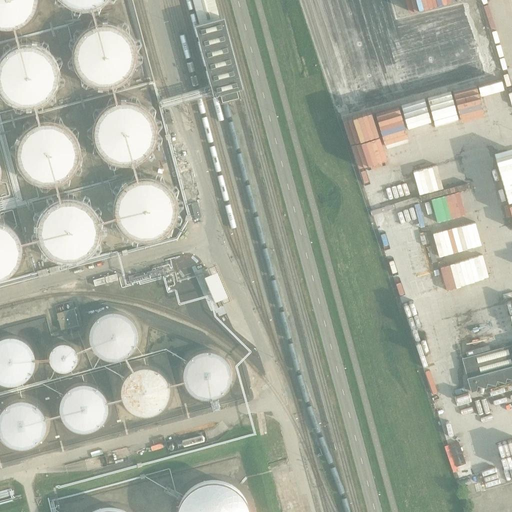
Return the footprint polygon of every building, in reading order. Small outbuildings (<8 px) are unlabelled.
[(38,0),(0,0),(0,25),(2,26),(8,26),(14,26),(19,24),(25,21),(30,17),(34,12),(36,8),(38,1),(38,0)] [(192,0),(199,24),(195,24),(214,95),(219,94),(220,93),(223,101),(228,99),(236,97),(239,96),(236,89),(239,88),(243,87),(224,16),(220,17),(215,0),(192,0)] [(134,53),(134,52),(134,47),(132,41),(129,36),(126,31),(124,29),(121,27),(115,24),(110,23),(104,22),(99,23),(94,24),(88,27),(85,29),(83,31),(79,36),(76,41),(75,47),(74,53),(75,58),(77,64),(79,69),(83,73),(87,77),(92,80),(96,81),(99,82),(104,83),(109,82),(115,81),(120,78),(125,74),(128,71),(132,65),(134,59),(134,53)] [(59,74),(59,73),(58,67),(56,61),(54,57),(50,52),(45,48),(40,45),(37,43),(33,42),(28,42),(21,42),(16,44),(11,46),(6,50),(2,55),(0,58),(0,88),(1,90),(4,95),(9,99),(15,102),(18,103),(22,104),(26,104),(33,104),(39,102),(43,100),(49,96),(53,92),(56,86),(58,80),(59,74)] [(442,51),(450,90),(474,85),(466,46),(442,51)] [(493,58),(472,65),(473,68),(481,65),(483,70),(487,68),(491,78),(499,75),(493,58)] [(332,77),(338,99),(375,89),(372,76),(374,75),(371,66),(332,77)] [(156,131),(156,130),(156,124),(154,118),(151,113),(149,110),(147,107),(142,104),(136,101),(131,99),(124,99),(118,99),(112,101),(106,104),(101,109),(97,114),(95,119),(93,125),(93,131),(93,137),(95,142),(98,148),(102,153),(106,156),(111,159),(116,161),(119,162),(123,162),(130,162),(135,160),(141,158),(144,156),(147,153),(151,148),(154,142),(156,137),(156,131)] [(345,115),(359,165),(402,153),(395,128),(398,127),(392,103),(345,115)] [(79,152),(79,151),(78,145),(77,140),(75,136),(73,134),(70,130),(65,125),(61,123),(56,121),(50,121),(44,121),(38,122),(32,125),(27,129),(23,133),(20,138),(18,144),(17,151),(18,156),(19,161),(21,166),(25,172),(29,176),(35,179),(41,181),(47,182),(53,182),(57,181),(60,180),(65,177),(69,174),(73,170),(76,164),(78,158),(79,152)] [(414,169),(421,199),(441,194),(440,188),(452,186),(447,162),(414,169)] [(190,171),(181,173),(185,187),(194,185),(190,171)] [(176,207),(176,206),(175,201),(173,194),(171,190),(167,185),(163,181),(157,179),(151,176),(146,176),(139,176),(133,179),(128,181),(124,184),(120,189),(117,194),(115,200),(115,206),(115,211),(116,216),(118,221),(122,227),(126,230),(132,234),(136,236),(140,236),(144,237),(150,236),(155,235),(161,232),(166,229),(170,224),(173,219),(175,213),(176,207)] [(100,229),(100,224),(98,218),(95,212),(91,207),(87,203),(81,200),(78,199),(75,198),(70,197),(63,198),(57,200),(52,202),(47,206),(45,209),(42,212),(39,217),(38,223),(37,228),(38,234),(39,240),(43,246),(46,251),(51,254),(56,257),(59,259),(63,260),(67,260),(74,260),(80,258),(85,255),(90,251),(95,246),(97,241),(99,236),(100,229)] [(199,204),(192,206),(195,220),(202,218),(199,204)] [(22,249),(21,243),(20,237),(17,232),(13,227),(8,223),(3,220),(0,219),(0,277),(3,277),(8,274),(13,271),(17,266),(20,260),(21,254),(22,249)] [(196,251),(172,260),(179,281),(197,274),(194,266),(201,263),(196,251)] [(447,283),(456,282),(454,264),(445,265),(447,283)] [(228,299),(220,271),(206,274),(214,303),(228,299)] [(137,337),(137,332),(136,328),(135,323),(133,319),(130,316),(126,313),(122,310),(118,309),(113,308),(108,309),(104,310),(100,312),(96,315),(93,318),(90,322),(89,326),(88,331),(88,336),(89,340),(91,345),(93,348),(97,352),(101,354),(105,356),(109,357),(114,357),(119,356),(123,355),(127,352),(130,349),(133,346),(135,341),(137,337)] [(74,309),(56,313),(61,330),(78,325),(74,309)] [(36,363),(36,358),(36,353),(35,349),(32,345),(29,341),(26,338),(22,335),(17,334),(12,333),(8,333),(3,334),(0,335),(0,380),(3,382),(8,383),(13,383),(17,383),(22,381),(26,379),(30,375),(33,372),(35,367),(36,363)] [(78,359),(78,356),(78,353),(77,350),(76,348),(74,346),(72,344),(69,342),(66,341),(64,341),(61,341),(58,342),(55,343),(53,345),(51,347),(49,349),(48,352),(48,355),(48,358),(48,360),(50,363),(51,365),(53,367),(55,369),(58,370),(61,371),(64,371),(67,371),(69,370),(72,368),(74,366),(76,364),(77,362),(78,359)] [(511,344),(462,358),(471,391),(476,390),(477,385),(480,374),(510,366),(511,372),(511,344)] [(230,377),(231,373),(230,368),(229,364),(227,360),(224,356),(221,353),(217,351),(212,349),(208,348),(203,348),(199,349),(195,351),(191,353),(187,356),(185,360),(183,364),(182,368),(181,373),(182,378),(183,382),(185,386),(188,390),(191,393),(195,395),(199,397),(204,397),(208,397),(213,396),(217,395),(221,392),(224,389),(227,386),(229,381),(230,377)] [(168,393),(169,389),(168,384),(167,379),(164,375),(161,372),(158,369),(154,366),(149,365),(144,364),(140,365),(135,366),(131,368),(127,371),(124,374),(121,378),(120,383),(119,387),(119,392),(120,397),(122,401),(124,405),(128,408),(132,411),(136,413),(141,414),(145,414),(150,413),(154,412),(159,409),(162,406),(165,402),(167,398),(168,393)] [(109,405),(109,404),(108,399),(106,394),(104,390),(101,386),(97,384),(93,382),(89,380),(84,380),(79,380),(75,382),(71,384),(67,387),(64,390),(62,394),(60,399),(60,404),(60,409),(61,414),(63,417),(66,421),(71,425),(75,427),(79,428),(83,429),(89,428),(92,428),(97,425),(101,422),(104,418),(106,415),(108,410),(109,405)] [(47,427),(48,423),(48,418),(46,413),(44,409),(41,405),(38,402),(34,400),(29,398),(25,397),(20,397),(15,398),(11,400),(7,403),(4,406),(1,410),(0,412),(0,431),(1,433),(3,437),(6,441),(10,444),(14,446),(19,447),(24,447),(28,446),(33,445),(37,443),(41,440),(44,436),(46,432),(47,427)] [(250,511),(249,505),(248,500),(245,495),(241,490),(237,486),(233,483),(228,480),(222,479),(217,478),(211,478),(205,478),(200,480),(195,483),(190,486),(186,490),(182,494),(180,499),(178,504),(176,510),(176,511),(250,511)]
